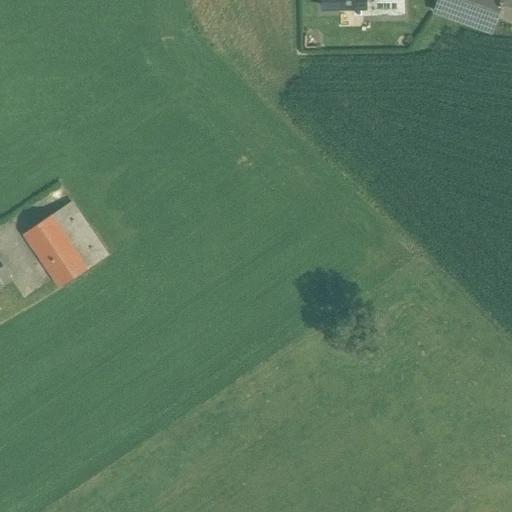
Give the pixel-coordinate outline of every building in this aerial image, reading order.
[(364,7),(364,0),(323,0),(323,8),(364,7)] [(494,33),(500,17),(505,0),(440,0),(437,12),(494,33)] [(511,0),(505,0),(500,17),(511,21),(511,0)] [(72,205),(26,235),(63,288),(109,257),(72,205)] [(0,260),(0,288),(13,279),(0,260)]
